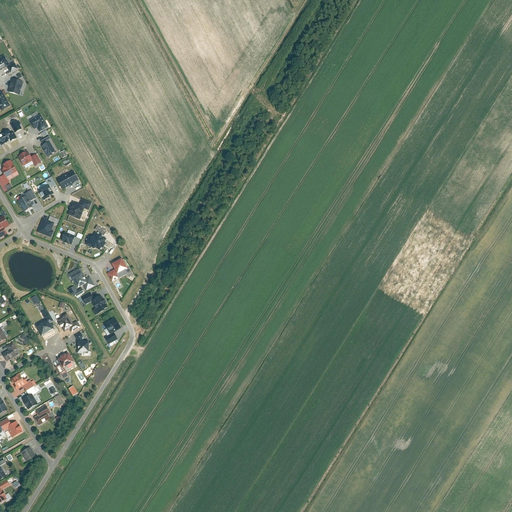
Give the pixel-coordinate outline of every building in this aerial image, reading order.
[(4,56),(0,58),(0,70),(7,67),(10,73),(17,69),(14,63),(9,66),(4,56)] [(22,82),(11,79),(8,93),(19,95),(22,82)] [(2,93),(0,93),(0,108),(1,111),(7,107),(11,106),(2,93)] [(41,115),(28,122),(33,129),(36,127),(38,131),(47,126),(41,115)] [(17,120),(10,124),(15,133),(22,129),(17,120)] [(9,130),(0,135),(5,143),(10,140),(11,142),(17,138),(13,132),(11,133),(9,130)] [(55,153),(48,142),(41,146),(48,157),(55,153)] [(27,152),(17,157),(23,165),(32,160),(27,152)] [(17,171),(10,160),(2,165),(3,166),(2,168),(2,170),(1,170),(5,178),(17,171)] [(73,172),(57,179),(63,188),(74,183),(73,182),(78,180),(73,172)] [(37,190),(43,201),(50,198),(50,197),(54,194),(48,184),(37,190)] [(26,197),(17,202),(23,212),(32,207),(26,197)] [(80,204),(73,202),(67,215),(80,220),(84,209),(88,211),(91,203),(82,199),(80,204)] [(54,223),(43,218),(37,233),(51,238),(54,232),(51,231),(54,223)] [(85,244),(91,248),(92,246),(99,250),(101,248),(103,249),(106,243),(105,242),(107,239),(95,232),(90,239),(89,238),(85,244)] [(74,237),(65,233),(61,241),(71,245),(74,237)] [(128,269),(122,258),(111,264),(114,270),(107,274),(112,282),(119,278),(117,275),(128,269)] [(86,290),(94,286),(91,282),(89,282),(83,271),(81,272),(79,268),(66,275),(69,280),(71,279),(76,289),(83,285),(86,290)] [(74,286),(68,289),(71,296),(74,294),(75,297),(84,294),(82,288),(76,290),(74,286)] [(34,305),(40,302),(36,295),(30,298),(34,305)] [(91,309),(95,316),(108,309),(100,296),(91,301),(95,307),(91,309)] [(41,336),(50,331),(46,323),(51,320),(48,314),(42,317),(45,321),(35,326),(41,336)] [(73,326),(66,314),(57,319),(64,331),(68,328),(71,331),(78,327),(76,324),(73,326)] [(120,328),(115,320),(104,327),(109,335),(104,338),(107,343),(116,337),(113,332),(120,328)] [(0,342),(8,338),(3,329),(7,326),(5,322),(0,324),(0,342)] [(9,350),(3,354),(8,361),(18,356),(15,350),(18,349),(14,342),(7,346),(9,350)] [(87,342),(76,342),(77,353),(88,353),(87,342)] [(73,363),(67,354),(56,360),(59,364),(57,366),(61,373),(64,372),(63,369),(73,363)] [(23,385),(26,390),(33,386),(30,381),(26,383),(20,373),(11,379),(17,389),(23,385)] [(72,396),(77,393),(73,386),(68,389),(72,396)] [(30,396),(23,400),(28,410),(38,404),(34,396),(38,393),(35,387),(27,391),(30,396)] [(55,397),(58,406),(63,404),(60,395),(55,397)] [(35,419),(39,425),(49,419),(47,415),(51,412),(47,406),(36,413),(38,417),(35,419)] [(14,438),(24,432),(18,422),(13,425),(9,419),(1,424),(5,431),(8,429),(14,438)] [(21,453),(27,462),(36,457),(31,447),(21,453)] [(0,486),(4,490),(11,484),(8,480),(0,486)]
